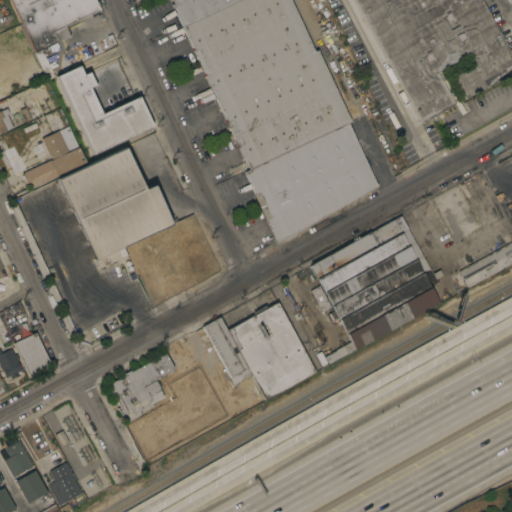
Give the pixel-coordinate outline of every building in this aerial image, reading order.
[(94,0),(99,9),(65,25),(70,35),(35,52),(10,0),(94,0)] [(289,0),(313,51),(316,49),(350,121),(347,122),(376,185),(276,241),(266,219),(264,220),(252,194),(254,193),(244,171),(248,169),(203,73),(202,73),(192,51),(193,50),(169,0),(289,0)] [(480,0),(511,56),(511,70),(464,98),(452,76),(473,64),(467,53),(436,71),(454,104),(421,122),(353,0),(480,0)] [(511,0),(503,0),(511,18),(511,0)] [(52,77),(77,65),(81,74),(88,71),(95,87),(89,89),(100,113),(136,97),(151,128),(88,157),(52,77)] [(0,111),(6,108),(8,113),(6,114),(12,127),(0,132),(0,111)] [(28,187),(22,173),(50,159),(40,138),(51,133),(44,118),(57,112),(64,127),(67,125),(77,147),(78,146),(85,161),(28,187)] [(124,147),(143,189),(152,185),(170,224),(122,247),(126,255),(99,268),(57,178),(124,147)] [(332,306),(321,311),(309,290),(320,284),(309,265),(393,218),(393,219),(400,215),(429,268),(423,271),(440,302),(356,349),(332,306)] [(511,261),(489,275),(467,287),(458,271),(511,240),(511,261)] [(276,301),(315,372),(264,400),(263,398),(226,329),(276,301)] [(263,398),(248,407),(235,383),(233,384),(201,326),(218,316),(226,329),(263,398)] [(12,342),(34,332),(48,361),(45,369),(29,377),(12,342)] [(165,347),(179,339),(191,361),(177,369),(165,347)] [(324,356),(336,350),(335,349),(350,341),(354,349),(328,363),(324,356)] [(0,366),(0,347),(1,347),(3,352),(11,348),(21,369),(16,371),(18,375),(11,378),(10,375),(5,377),(0,366)] [(164,352),(173,369),(171,370),(172,371),(169,373),(168,372),(154,379),(157,384),(158,384),(160,387),(158,388),(163,397),(152,403),(153,405),(140,412),(141,413),(125,422),(118,410),(120,408),(107,384),(124,375),(123,373),(129,369),(130,371),(164,352)] [(53,434),(61,430),(68,443),(59,447),(53,434)] [(32,465),(11,477),(2,460),(8,457),(3,448),(18,440),(32,465)] [(81,494),(57,507),(46,485),(53,482),(47,470),(63,462),(81,494)] [(14,480),(33,470),(46,492),(26,503),(14,480)] [(0,511),(0,488),(2,487),(5,492),(7,491),(9,496),(8,497),(15,509),(9,511),(0,511)] [(37,511),(54,503),(58,511),(37,511)]
